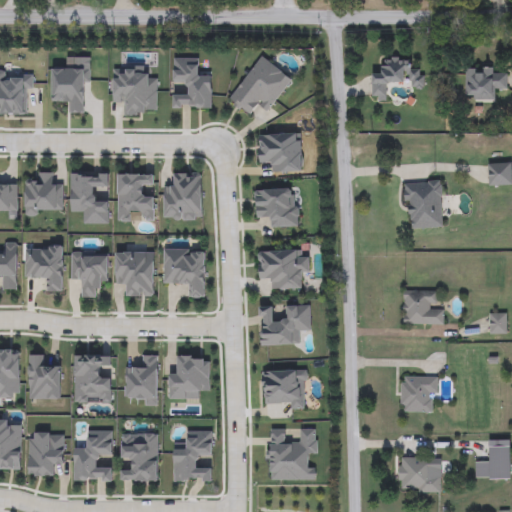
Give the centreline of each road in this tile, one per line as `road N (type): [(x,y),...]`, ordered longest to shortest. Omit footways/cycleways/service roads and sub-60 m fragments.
road 1 (tertiary): [(0,20),(511,16)]
road 2 (residential): [(354,511),(335,18)]
road 3 (residential): [(215,151),(223,169),(235,511)]
road 4 (residential): [(0,323),(231,329)]
road 5 (residential): [(0,144),(215,151)]
road 6 (residential): [(0,499),(58,511),(146,511)]
